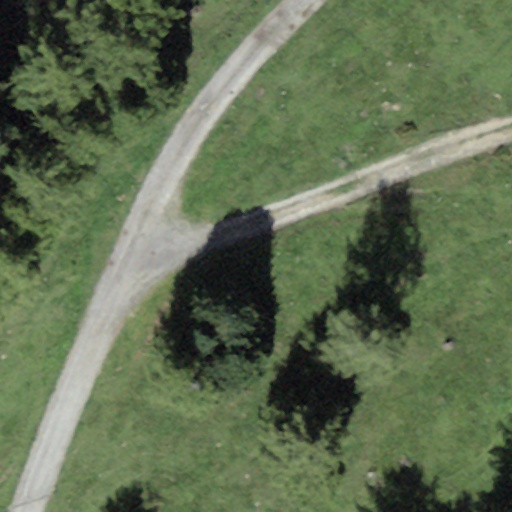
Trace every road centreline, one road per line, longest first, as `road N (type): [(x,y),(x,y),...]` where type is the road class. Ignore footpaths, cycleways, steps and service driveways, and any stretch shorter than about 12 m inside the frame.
road 1 (track): [(131,256),(206,239),(511,137)]
road 2 (track): [(131,256),(214,92),(311,0)]
road 3 (track): [(32,511),(131,256)]
